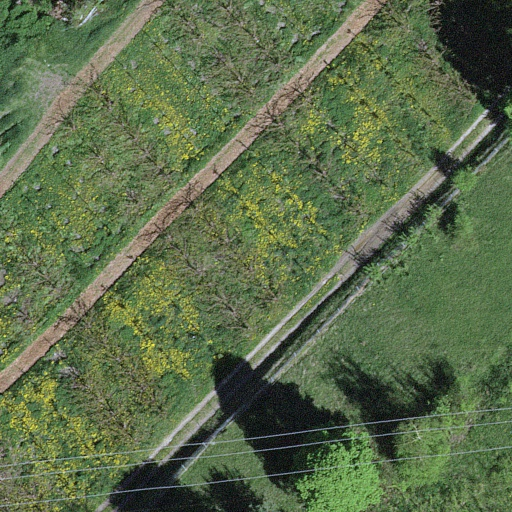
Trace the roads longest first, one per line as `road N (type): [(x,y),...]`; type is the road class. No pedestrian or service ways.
road 1 (track): [(511,113),(131,511)]
road 2 (track): [(163,0),(0,186)]
